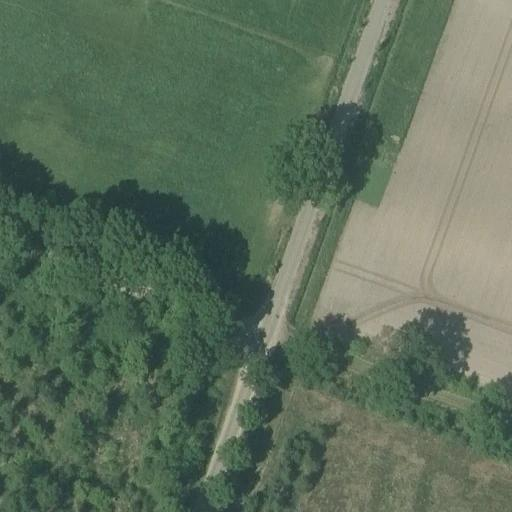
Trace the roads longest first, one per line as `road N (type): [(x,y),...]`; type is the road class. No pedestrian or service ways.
road 1 (track): [(0,234),(511,420)]
road 2 (unclassified): [(196,511),(379,0)]
